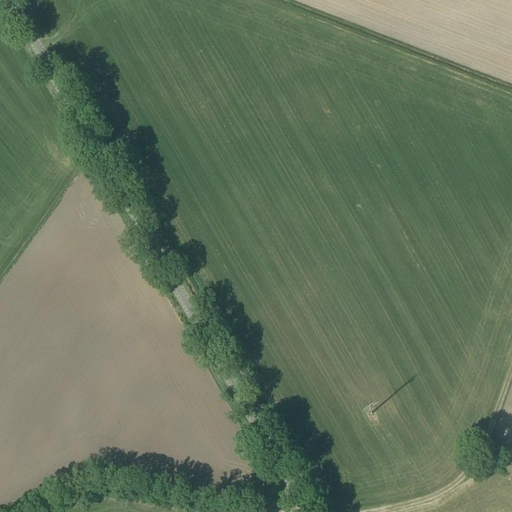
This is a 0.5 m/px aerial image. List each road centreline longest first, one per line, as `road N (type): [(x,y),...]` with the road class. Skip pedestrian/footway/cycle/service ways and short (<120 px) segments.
road 1 (secondary): [(304,511),(7,0)]
road 2 (track): [(48,511),(94,488),(238,511)]
